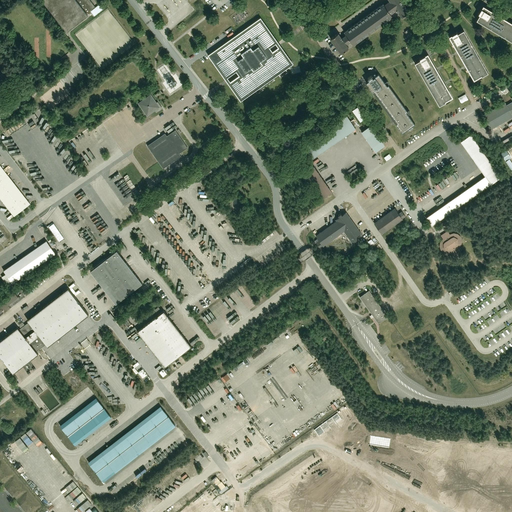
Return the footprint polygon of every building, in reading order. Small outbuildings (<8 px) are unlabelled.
[(42,0),(67,31),(88,14),(86,13),(90,10),(91,11),(94,16),(104,8),(100,4),(92,10),(92,9),(95,6),(89,0),(42,0)] [(409,11),(400,0),(388,0),(390,1),(384,5),(383,4),(344,32),(346,35),(342,38),(338,33),(330,38),(340,52),(348,47),(346,44),(350,41),(353,45),(392,16),(390,14),(396,10),(401,17),(409,11)] [(476,20),(511,41),(511,23),(504,19),(503,20),(501,19),(502,18),(502,17),(500,16),(497,15),(490,11),(489,12),(487,10),(488,9),(486,8),(483,6),(482,9),(481,8),(479,12),(478,14),(480,15),(476,20)] [(272,52),(269,47),(271,46),(273,45),(275,43),(260,22),(260,21),(211,56),(227,77),(229,76),(231,74),(233,73),(236,71),(239,75),(237,77),(234,79),(232,80),(230,82),(241,97),(280,70),(289,63),(281,51),(278,47),(276,49),(274,50),(272,52)] [(488,73),(463,30),(457,34),(457,32),(454,33),(451,35),(452,35),(449,37),(451,40),(450,40),(451,40),(452,42),(453,41),(454,43),(453,44),(457,51),(459,54),(460,56),(461,55),(462,57),(461,58),(466,65),(467,68),(468,70),(469,69),(471,71),(469,72),(474,79),(477,77),(481,75),(481,76),(482,76),(488,73)] [(425,56),(425,55),(422,57),(419,58),(420,60),(414,63),(439,106),(445,102),(445,101),(448,99),(452,97),(448,90),(446,90),(445,88),(446,87),(445,85),(444,83),(439,75),(438,76),(437,74),(438,73),(437,71),(436,69),(431,61),(430,62),(429,60),(430,59),(429,57),(427,54),(425,56)] [(387,85),(378,73),(373,77),(372,75),(368,78),(369,80),(366,82),(372,91),(374,90),(397,122),(395,123),(402,133),(415,123),(406,112),(407,111),(388,84),(387,85)] [(465,94),(458,98),(461,103),(468,100),(465,94)] [(156,112),(160,110),(161,106),(158,101),(156,102),(151,95),(138,103),(147,116),(155,110),(156,112)] [(511,116),(511,96),(511,97),(511,98),(511,101),(506,105),(505,102),(483,115),(491,128),(511,116)] [(347,116),(304,147),(312,158),(354,128),(355,128),(347,116)] [(66,166),(37,124),(16,138),(45,180),(66,166)] [(362,131),(361,131),(376,152),(376,151),(384,146),(370,126),(362,131)] [(147,145),(163,168),(181,156),(179,153),(178,152),(179,151),(180,152),(180,153),(181,152),(187,147),(175,130),(169,134),(168,135),(168,136),(167,137),(167,136),(165,133),(147,145)] [(461,141),(486,176),(426,218),(431,225),(500,177),(470,134),(461,140),(461,141)] [(0,165),(0,198),(14,216),(30,204),(0,165)] [(312,166),(305,171),(323,198),(331,192),(329,189),(313,165),(312,166)] [(395,208),(374,223),(381,233),(402,219),(402,218),(405,216),(402,211),(399,214),(395,208)] [(319,241),(316,243),(319,248),(323,246),(344,231),(350,240),(351,240),(353,243),(358,240),(355,237),(361,233),(346,212),(342,215),(340,213),(338,214),(339,216),(335,219),(336,221),(316,236),(319,241)] [(440,242),(439,246),(440,250),(443,252),(448,253),(451,252),(453,255),(455,254),(458,252),(460,251),(458,247),(460,244),(461,240),(460,236),(457,234),(453,233),(449,234),(447,231),(445,232),(442,234),(440,236),(442,239),(440,242)] [(8,286),(12,283),(55,253),(46,240),(3,270),(6,274),(2,277),(8,286)] [(117,250),(90,271),(116,303),(142,283),(117,250)] [(77,300),(68,288),(27,320),(29,322),(25,324),(25,325),(19,329),(18,327),(0,340),(0,355),(2,359),(2,358),(3,358),(4,360),(4,361),(13,373),(38,353),(37,351),(46,344),(48,346),(88,314),(79,302),(78,302),(77,300)] [(373,296),(369,290),(360,297),(370,311),(372,313),(373,313),(379,321),(382,319),(383,320),(388,317),(381,307),(380,307),(379,306),(378,305),(372,297),(373,296)] [(155,317),(137,331),(165,367),(191,346),(164,311),(157,315),(158,316),(156,318),(155,317)] [(63,426),(79,445),(114,417),(98,398),(63,426)] [(91,462),(106,482),(178,425),(163,406),(91,462)] [(228,488),(226,485),(221,490),(219,491),(221,494),(228,488)]
